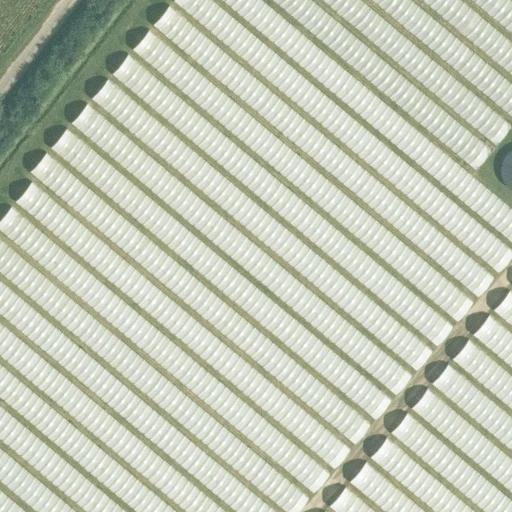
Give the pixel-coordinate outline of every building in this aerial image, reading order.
[(511,245),(206,0),(169,0),(167,3),(499,270),(511,253),(511,245)] [(214,0),(511,240),(511,206),(256,0),(214,0)] [(511,79),(410,0),(264,0),(476,165),(493,143),(494,144),(511,121),(511,79)] [(419,0),(511,74),(511,39),(462,0),(419,0)] [(511,0),(470,0),(511,33),(511,0)] [(147,27),(479,294),(496,273),(163,6),(147,27)] [(143,31),(126,52),(458,319),(475,298),(143,31)] [(456,320),(120,58),(103,79),(439,341),(456,320)] [(416,369),(433,348),(102,80),(85,100),(416,369)] [(395,393),(412,372),(82,104),(65,124),(395,393)] [(58,133),(42,154),(378,414),(395,392),(58,133)] [(511,187),(511,148),(494,176),(511,187)] [(22,177),(356,439),(373,418),(39,156),(22,177)] [(353,442),(23,185),(7,207),(337,463),(353,442)] [(0,214),(0,243),(317,487),(333,465),(2,211),(0,214)] [(0,279),(290,511),(296,511),(311,494),(0,245),(0,279)] [(0,319),(237,511),(280,511),(0,284),(0,319)] [(511,302),(503,295),(486,316),(511,336),(511,302)] [(511,336),(486,316),(469,337),(511,372),(511,336)] [(0,362),(188,511),(232,511),(0,327),(0,362)] [(511,413),(511,378),(465,340),(448,361),(511,413)] [(0,442),(87,511),(180,511),(0,367),(0,442)] [(426,388),(511,456),(511,421),(443,367),(426,388)] [(405,413),(511,497),(511,462),(422,392),(405,413)] [(386,435),(480,511),(511,511),(511,502),(403,414),(386,435)] [(429,511),(473,511),(382,439),(365,460),(429,511)] [(378,511),(422,511),(362,463),(344,484),(378,511)] [(368,511),(340,489),(323,511),(324,511),(368,511)]
